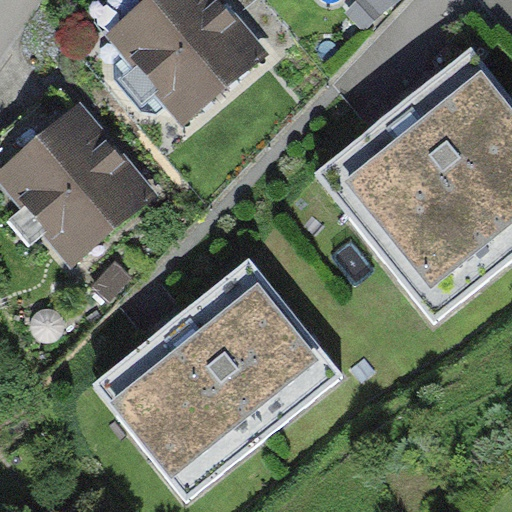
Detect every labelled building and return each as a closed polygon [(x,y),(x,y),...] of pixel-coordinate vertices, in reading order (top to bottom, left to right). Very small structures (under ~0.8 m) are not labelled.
[(212,0),(113,0),(98,12),(130,51),(115,64),(113,82),(142,116),(160,117),(175,104),(189,120),(262,58),(212,0)] [(385,13),(372,0),(369,0),(353,16),(366,31),(385,13)] [(352,221),(437,327),(511,267),(511,99),(474,52),(372,133),(384,148),(359,169),(382,198),(352,221)] [(60,92),(0,142),(0,168),(77,260),(150,199),(60,92)] [(195,306),(94,388),(189,505),(344,380),(275,295),(246,318),(229,297),(204,317),(195,306)]
